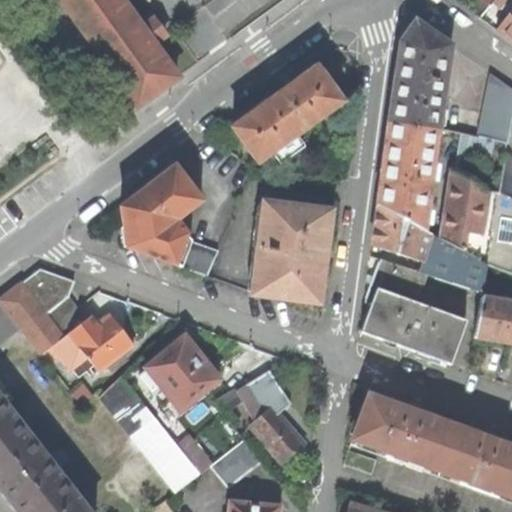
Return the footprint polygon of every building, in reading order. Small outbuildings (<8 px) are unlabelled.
[(60,0),(137,106),(158,91),(176,78),(153,45),(157,42),(165,36),(153,19),(141,28),(120,0),(60,0)] [(511,0),(494,0),(493,3),(500,8),(507,0),(508,0),(511,3),(511,7),(496,30),(511,40),(511,0)] [(392,96),(389,121),(438,129),(450,47),(415,22),(401,42),(392,96)] [(232,128),(257,163),(340,103),(316,68),(275,97),(232,128)] [(511,90),(491,75),(479,138),(507,144),(511,116),(511,90)] [(382,165),(377,205),(423,231),(438,129),(389,121),(383,159),(382,165)] [(461,134),(454,173),(465,179),(472,136),(461,134)] [(472,136),(465,179),(487,192),(498,193),(504,157),(507,144),(479,138),(472,136)] [(511,159),(504,157),(498,193),(511,198),(511,159)] [(174,221),(201,201),(174,166),(120,208),(126,248),(158,259),(181,268),(190,242),(174,221)] [(438,233),(437,238),(486,265),(498,193),(487,192),(465,179),(454,173),(444,232),(438,233)] [(511,198),(498,193),(486,265),(511,273),(511,198)] [(255,294),(318,302),(323,264),(325,264),(326,258),(327,251),(324,250),(329,212),(258,203),(247,293),(255,294)] [(425,274),(481,293),(486,265),(437,238),(423,231),(377,205),(374,228),(371,246),(420,262),(421,260),(427,262),(423,274),(425,274)] [(217,251),(190,242),(181,268),(207,277),(217,251)] [(414,303),(425,274),(423,274),(379,260),(374,274),(364,302),(370,305),(360,333),(391,344),(450,365),(465,322),(414,303)] [(0,298),(0,302),(41,354),(85,320),(67,297),(73,282),(39,269),(0,298)] [(498,343),(511,345),(511,299),(481,293),(473,338),(498,343)] [(98,372),(132,345),(121,331),(109,315),(96,325),(90,317),(85,320),(41,354),(50,366),(61,357),(70,368),(85,356),(98,372)] [(179,410),(217,380),(200,358),(184,338),(145,368),(147,371),(140,377),(150,390),(158,384),(179,410)] [(270,372),(257,379),(273,409),(286,398),(270,372)] [(99,397),(176,493),(210,467),(213,464),(193,439),(180,450),(120,376),(99,397)] [(250,427),(281,464),(293,454),(304,445),(273,409),(257,379),(236,392),(234,389),(214,400),(223,415),(243,403),(255,423),(250,427)] [(96,400),(83,384),(71,394),(85,411),(96,400)] [(350,444),(511,503),(511,447),(508,446),(508,445),(496,440),(497,436),(491,433),(484,431),(482,435),(471,431),(470,432),(433,419),(433,417),(422,413),(423,409),(416,406),(410,404),(408,408),(396,404),(395,405),(368,395),(350,444)] [(88,511),(0,399),(0,490),(17,511),(88,511)] [(243,440),(213,464),(210,467),(227,488),(260,461),(243,440)] [(370,474),(376,459),(348,450),(343,464),(370,474)] [(230,503),(228,511),(277,511),(278,508),(230,503)]
